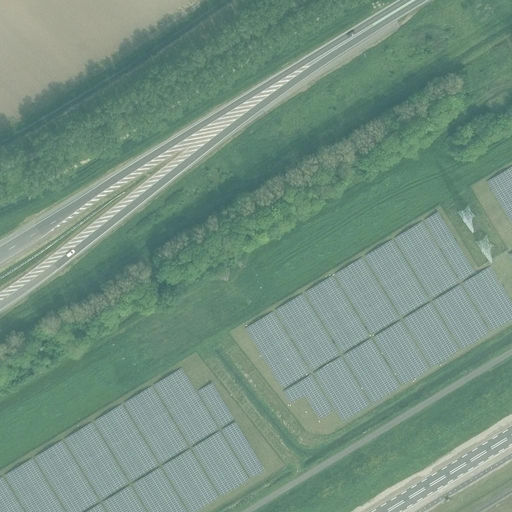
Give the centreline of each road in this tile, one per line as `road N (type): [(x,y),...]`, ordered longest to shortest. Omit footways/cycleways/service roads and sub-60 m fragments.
road 1 (trunk): [(0,307),(269,98),(395,12)]
road 2 (trunk): [(395,12),(267,83),(0,253)]
road 3 (unclassified): [(0,167),(84,128),(301,0)]
road 4 (unclassified): [(511,352),(249,511)]
road 5 (secondary): [(388,511),(511,436)]
